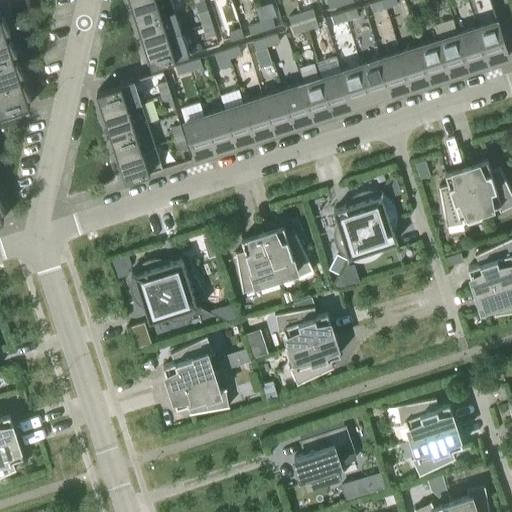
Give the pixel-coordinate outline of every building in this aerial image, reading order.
[(137,19),(137,20),(174,8),(171,0),(133,0),(140,18),(137,19)] [(385,6),(383,0),(375,0),(370,2),(373,10),(385,6)] [(355,6),(343,10),(349,28),(359,24),(356,15),(358,15),(355,6)] [(312,7),(300,11),(303,19),(315,16),(312,7)] [(144,41),(144,42),(181,30),(174,8),(137,20),(137,21),(140,20),(147,40),(144,41)] [(199,11),(203,23),(211,20),(207,8),(199,11)] [(349,28),(343,10),(331,14),(334,23),(346,19),(349,28)] [(288,15),(291,23),(303,19),(300,11),(288,15)] [(0,40),(8,38),(1,15),(0,15),(0,40)] [(318,24),(315,16),(303,19),(306,28),(318,24)] [(272,17),(260,20),(263,29),(274,25),(272,17)] [(303,19),(291,23),(293,32),(306,28),(303,19)] [(497,19),(478,25),(489,61),(509,55),(497,19)] [(211,20),(203,23),(207,35),(215,32),(211,20)] [(263,29),(260,20),(248,24),(250,33),(263,29)] [(478,25),(458,32),(470,68),(489,61),(478,25)] [(228,30),(231,39),(243,35),(241,27),(228,30)] [(181,30),(144,42),(147,41),(154,62),(151,63),(151,65),(189,53),(181,30)] [(277,32),(265,35),(268,44),(279,40),(277,32)] [(458,32),(439,38),(450,74),(470,68),(458,32)] [(268,44),(265,35),(253,39),(255,48),(268,44)] [(0,40),(0,64),(15,59),(8,38),(0,40)] [(439,38),(419,44),(431,80),(450,74),(439,38)] [(238,44),(226,48),(229,56),(241,52),(238,44)] [(419,44),(399,51),(411,87),(431,80),(419,44)] [(260,66),(272,62),(267,46),(255,50),(260,66)] [(229,56),(226,48),(214,52),(217,60),(229,56)] [(399,51),(380,57),(391,93),(411,87),(399,51)] [(199,57),(187,61),(190,69),(202,65),(199,57)] [(380,57),(360,63),(372,99),(391,93),(380,57)] [(0,64),(0,88),(22,81),(15,59),(0,64)] [(190,69),(187,61),(175,64),(178,73),(190,69)] [(360,63),(341,69),(352,105),(372,99),(360,63)] [(341,69),(321,76),(333,112),(352,105),(341,69)] [(321,76),(302,82),(313,118),(333,112),(321,76)] [(103,112),(104,113),(141,100),(134,78),(96,90),(97,91),(100,90),(107,111),(103,112)] [(156,82),(160,94),(170,91),(166,79),(156,82)] [(22,81),(0,88),(0,113),(29,104),(22,81)] [(302,82),(282,88),(294,124),(313,118),(302,82)] [(282,88),(263,95),(274,131),(294,124),(282,88)] [(170,91),(160,94),(164,107),(174,104),(170,91)] [(263,95),(243,101),(255,137),(274,131),(263,95)] [(110,134),(111,134),(148,122),(141,100),(104,113),(107,112),(114,133),(110,134)] [(243,101),(224,107),(235,143),(255,137),(243,101)] [(224,107),(204,113),(216,149),(235,143),(224,107)] [(216,149),(204,113),(184,120),(196,156),(216,149)] [(117,155),(118,156),(155,144),(148,122),(111,134),(111,135),(114,134),(120,154),(117,155)] [(176,137),(184,134),(180,123),(172,125),(176,137)] [(178,145),(186,142),(184,134),(176,137),(178,145)] [(155,144),(118,156),(118,157),(121,155),(127,176),(124,177),(125,179),(162,167),(155,144)] [(487,158),(466,165),(480,209),(497,203),(500,209),(511,203),(511,192),(499,165),(490,168),(487,158)] [(424,159),(415,162),(420,177),(429,174),(424,159)] [(480,209),(466,165),(445,171),(448,181),(439,184),(446,224),(464,221),(463,214),(480,209)] [(396,174),(395,173),(388,186),(394,196),(402,193),(396,174)] [(346,258),(347,259),(383,189),(382,188),(381,191),(373,189),(365,189),(358,191),(352,195),(353,201),(333,207),(340,228),(334,230),(334,237),(337,245),(342,251),(348,255),(346,258)] [(383,189),(347,259),(349,256),(356,259),(364,259),(371,256),(378,252),(376,246),(396,240),(390,220),(395,218),(395,210),(393,203),(388,197),(382,192),(383,189)] [(283,224),(262,230),(276,274),(293,268),(296,275),(313,267),(295,230),(286,233),(283,224)] [(276,274),(262,230),(241,237),(244,247),(235,250),(242,290),(260,286),(259,280),(276,274)] [(209,257),(216,254),(210,234),(203,236),(209,257)] [(467,265),(474,286),(511,273),(511,237),(511,235),(474,253),(477,262),(467,265)] [(444,256),(446,265),(463,259),(461,251),(444,256)] [(131,261),(128,253),(110,258),(116,277),(125,274),(131,261)] [(346,258),(347,257),(337,253),(329,268),(340,273),(347,259),(346,258)] [(131,269),(130,270),(200,306),(200,305),(198,304),(200,297),(200,289),(198,281),(193,275),(188,277),(182,256),(161,263),(160,257),(152,257),(144,260),(138,264),(133,271),(131,269)] [(337,284),(359,277),(354,260),(345,263),(340,273),(335,280),(337,284)] [(200,306),(130,270),(130,271),(133,272),(130,279),(130,287),(133,295),(137,301),(142,299),(149,320),(169,313),(171,318),(179,318),(186,316),(192,311),(197,305),(200,307),(200,306)] [(511,273),(474,286),(481,307),(491,304),(494,313),(511,309),(511,273)] [(294,308),(314,304),(311,295),(292,301),(294,308)] [(284,328),(289,345),(333,331),(327,310),(317,314),(314,304),(294,308),(274,311),(277,329),(284,328)] [(130,327),(137,347),(152,342),(145,320),(130,325),(130,327)] [(252,357),(267,352),(260,328),(245,333),(252,357)] [(333,331),(289,345),(295,362),(289,365),(297,382),(333,365),(330,355),(340,352),(333,331)] [(163,363),(170,384),(213,370),(208,353),(214,350),(206,333),(170,351),(173,360),(163,363)] [(246,347),(235,351),(239,361),(249,357),(246,347)] [(254,370),(250,360),(240,364),(242,369),(249,372),(254,370)] [(213,370),(170,384),(176,405),(186,402),(189,411),(229,404),(226,386),(219,387),(213,370)] [(262,381),(266,396),(277,393),(272,378),(262,381)] [(406,419),(411,436),(455,422),(448,401),(439,405),(436,395),(396,403),(399,421),(406,419)] [(0,438),(16,434),(9,413),(0,415),(0,438)] [(455,422),(411,436),(417,454),(411,456),(419,473),(455,456),(452,447),(462,443),(455,422)] [(335,448),(349,439),(344,424),(300,439),(305,451),(293,455),(300,475),(310,472),(313,481),(337,475),(334,464),(340,462),(335,448)] [(16,434),(0,438),(0,474),(16,467),(15,466),(14,466),(12,458),(22,454),(16,434)] [(381,472),(354,480),(359,495),(386,487),(381,472)] [(468,494),(451,499),(454,511),(489,511),(484,484),(466,487),(468,494)] [(454,511),(451,499),(433,505),(430,499),(414,507),(416,511),(454,511)]
